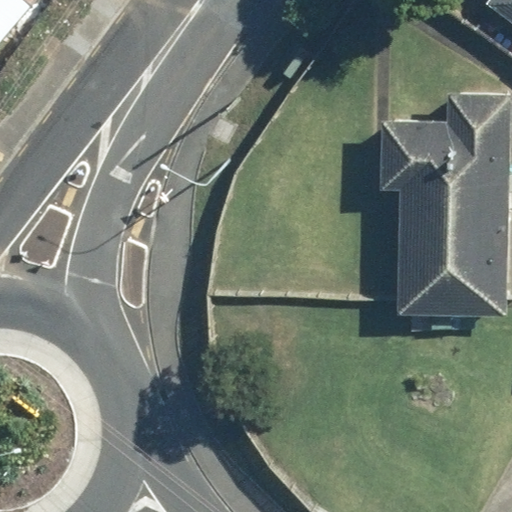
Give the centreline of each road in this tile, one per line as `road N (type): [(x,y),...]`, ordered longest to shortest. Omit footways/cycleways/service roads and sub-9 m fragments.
road 1 (residential): [(97,131),(81,289),(97,368)]
road 2 (residential): [(194,0),(97,131)]
road 3 (residential): [(0,255),(97,131)]
